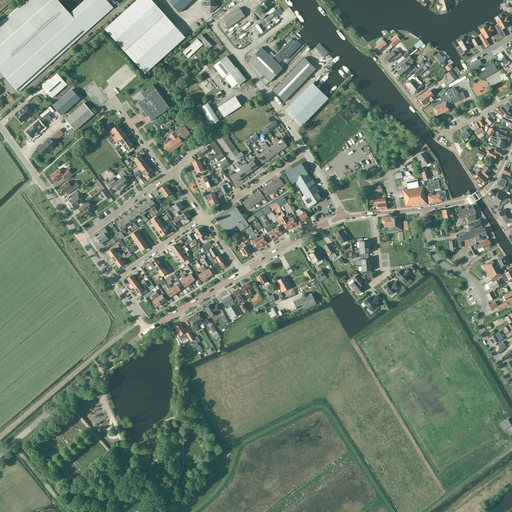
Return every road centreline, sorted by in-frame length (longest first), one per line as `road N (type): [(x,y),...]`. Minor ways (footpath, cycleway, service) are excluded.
road 1 (residential): [(511,379),(480,327),(479,286),(435,257),(424,209)]
road 2 (secondary): [(0,453),(147,331)]
road 3 (unclassified): [(304,152),(207,19)]
road 4 (tertiary): [(0,126),(80,238)]
